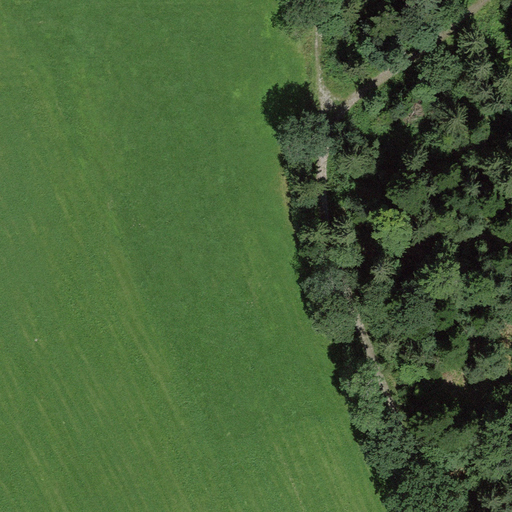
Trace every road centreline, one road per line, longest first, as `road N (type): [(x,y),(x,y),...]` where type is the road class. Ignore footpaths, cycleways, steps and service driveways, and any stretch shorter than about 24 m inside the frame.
road 1 (track): [(326,0),(328,244),(458,511)]
road 2 (track): [(322,136),(492,0)]
